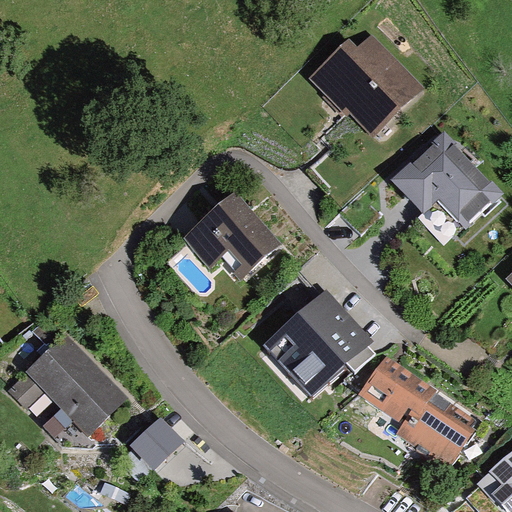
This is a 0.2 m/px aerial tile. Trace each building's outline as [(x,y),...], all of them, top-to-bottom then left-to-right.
[(380,36),(333,85),(401,149),(448,100),(380,36)] [(511,222),(511,188),(460,136),(411,184),(479,254),(511,222)] [(236,201),(190,241),(212,267),(226,255),(244,276),(277,248),(236,201)] [(366,345),(326,300),(271,349),(311,394),(366,345)] [(66,342),(13,394),(27,409),(48,389),(89,431),(122,399),(66,342)] [(479,420),(386,359),(359,401),(401,429),(396,436),(450,472),(475,434),(472,431),(479,420)] [(134,445),(157,469),(196,432),(173,408),(134,445)] [(511,511),(511,457),(466,501),(476,511),(511,511)]
